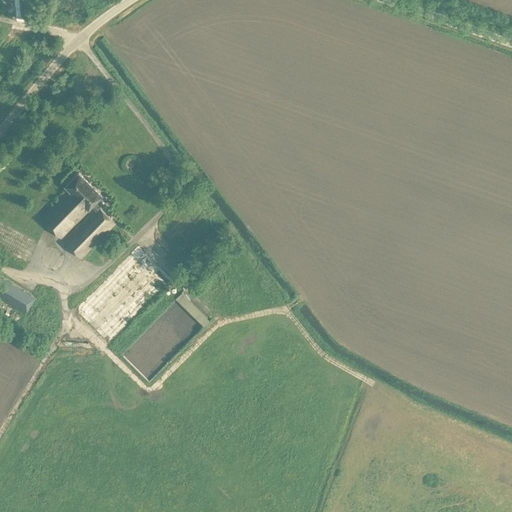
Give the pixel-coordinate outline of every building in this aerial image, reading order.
[(62,238),(91,208),(94,210),(64,241),(81,258),(115,223),(95,203),(102,196),(79,173),(65,186),(69,190),(41,218),(62,238)] [(173,240),(204,208),(193,197),(162,229),(173,240)] [(0,236),(0,248),(29,263),(40,240),(6,224),(0,236)] [(76,310),(111,345),(174,281),(138,246),(76,310)] [(0,298),(25,314),(35,298),(0,276),(0,298)] [(204,327),(212,319),(184,291),(176,299),(204,327)]
